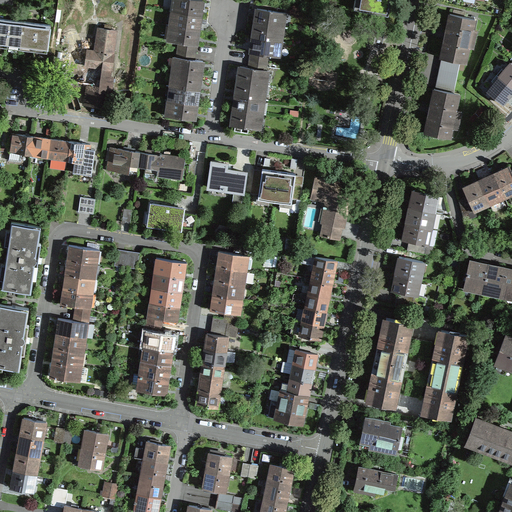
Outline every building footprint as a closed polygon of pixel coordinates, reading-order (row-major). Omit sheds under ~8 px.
[(176,0),(175,11),(200,15),(201,12),(203,0),(202,0),(176,0)] [(360,0),(359,9),(359,10),(388,15),(391,0),(360,0)] [(283,11),(257,8),(255,20),(255,23),(280,26),(283,11)] [(173,25),(198,29),(199,27),(200,15),(175,11),(173,25)] [(441,57),(443,57),(440,73),(456,76),(460,61),(466,62),(475,18),(450,13),(445,38),(441,57)] [(0,47),(7,49),(10,21),(0,19),(0,47)] [(10,21),(7,49),(20,51),(24,22),(10,21)] [(378,21),(373,43),(382,45),(384,37),(380,36),(381,30),(385,31),(387,23),(378,21)] [(20,51),(34,52),(37,24),(24,22),(20,51)] [(253,35),(253,37),(278,41),(280,26),(255,23),(253,35)] [(47,54),(51,26),(37,24),(34,52),(47,54)] [(88,67),(87,72),(83,104),(95,106),(110,108),(114,77),(111,76),(112,70),(113,70),(115,52),(118,29),(110,28),(111,25),(105,24),(105,28),(98,27),(94,49),(86,48),(85,57),(84,66),(88,67)] [(196,44),(197,41),(198,29),(173,25),(171,40),(179,41),(178,49),(195,51),(196,44)] [(268,54),(276,55),(278,41),(253,37),(251,49),(251,52),(250,59),(266,62),(268,54)] [(193,59),(195,51),(178,49),(175,72),(201,75),(201,72),(203,60),(193,59)] [(263,84),(266,62),(250,59),(249,67),(240,66),(238,78),(238,80),(263,84)] [(511,63),(511,62),(499,76),(511,86),(511,63)] [(201,75),(175,72),(173,86),(199,89),(199,87),(201,75)] [(440,73),(437,88),(434,88),(429,113),(425,132),(450,137),(459,93),(453,92),(456,76),(440,73)] [(487,91),(502,103),(504,100),(511,91),(511,86),(499,76),(487,91)] [(236,95),(261,98),(263,84),(238,80),(236,92),(236,95)] [(199,89),(173,86),(171,100),(197,104),(197,101),(199,89)] [(259,113),(261,98),(236,95),(234,107),(234,109),(259,113)] [(195,115),(197,104),(171,100),(169,115),(194,119),(195,115)] [(257,128),(259,113),(234,109),(232,120),(232,124),(235,124),(234,129),(248,131),(248,126),(257,128)] [(0,145),(7,146),(9,132),(1,131),(0,140),(0,145)] [(29,153),(32,135),(18,133),(13,132),(10,150),(29,153)] [(32,135),(29,153),(48,156),(51,138),(36,136),(32,135)] [(51,138),(48,156),(67,159),(70,141),(55,139),(51,138)] [(75,141),(70,141),(67,159),(75,160),(73,172),(91,174),(95,148),(90,148),(90,144),(75,141)] [(130,163),(138,165),(140,151),(135,150),(135,148),(130,147),(124,146),(123,148),(115,147),(113,161),(112,169),(129,172),(130,163)] [(146,152),(140,151),(138,165),(146,166),(145,171),(180,176),(183,157),(159,153),(159,151),(152,150),(146,150),(146,152)] [(190,159),(188,174),(195,175),(197,160),(190,159)] [(212,161),(208,186),(243,191),(246,172),(236,170),(226,169),(227,163),(212,161)] [(511,171),(510,166),(496,172),(494,173),(504,195),(511,191),(511,171)] [(259,193),(258,198),(275,200),(279,171),(262,168),(261,173),(261,178),(253,177),(250,192),(259,193)] [(296,173),(279,171),(275,200),(291,203),(292,198),(300,199),(302,184),(294,183),(295,178),(296,173)] [(504,195),(494,173),(481,179),(479,180),(489,202),(504,195)] [(311,195),(328,199),(332,179),(318,176),(315,176),(311,195)] [(353,184),(332,179),(328,199),(327,206),(323,205),(323,207),(326,208),(323,223),(321,235),(338,239),(340,227),(345,228),(345,227),(344,227),(347,211),(353,184)] [(489,202),(479,180),(465,186),(464,187),(468,196),(459,200),(463,216),(475,211),(474,209),(489,202)] [(409,206),(433,211),(437,194),(436,194),(436,193),(435,192),(434,194),(413,189),(410,203),(409,206)] [(81,196),(78,211),(93,213),(95,198),(81,196)] [(192,228),(191,230),(194,231),(197,213),(182,211),(183,207),(178,206),(152,203),(152,204),(154,204),(154,210),(152,209),(151,214),(153,214),(151,224),(149,223),(149,224),(180,229),(180,226),(192,228)] [(430,227),(433,211),(409,206),(407,218),(406,222),(430,227)] [(130,222),(132,209),(124,208),(122,221),(130,222)] [(41,226),(11,221),(1,288),(31,293),(33,276),(36,276),(38,261),(41,243),(38,242),(41,226)] [(408,250),(424,253),(430,227),(406,222),(403,235),(403,239),(410,240),(408,250)] [(68,257),(67,259),(93,263),(96,248),(69,244),(69,245),(68,257)] [(249,255),(250,246),(235,244),(234,252),(218,250),(218,251),(219,251),(217,263),(217,265),(243,269),(245,254),(249,255)] [(115,264),(122,266),(124,251),(118,251),(117,250),(115,264)] [(126,252),(124,251),(122,266),(129,267),(132,253),(126,252)] [(133,253),(132,253),(129,267),(137,268),(139,254),(133,253)] [(336,259),(315,256),(311,278),(332,283),(333,279),(335,268),(336,259)] [(396,269),(395,273),(419,278),(423,261),(399,256),(396,269)] [(160,258),(158,273),(184,277),(184,273),(186,263),(187,262),(160,258)] [(66,271),(65,274),(91,277),(93,263),(67,259),(66,271)] [(470,260),(464,286),(483,290),(488,264),(474,261),(470,260)] [(488,264),(483,290),(500,294),(506,268),(492,265),(488,264)] [(243,269),(217,265),(215,277),(215,279),(241,283),(243,269)] [(506,268),(500,294),(511,295),(511,268),(510,268),(506,268)] [(156,287),(181,291),(182,288),(184,277),(158,273),(156,287)] [(448,316),(449,309),(425,304),(427,297),(416,294),(419,278),(395,273),(393,286),(392,289),(398,291),(395,305),(448,316)] [(89,292),(91,277),(65,274),(63,285),(63,288),(89,292)] [(311,278),(309,287),(308,292),(329,297),(330,294),(332,283),(311,278)] [(238,297),(241,283),(215,279),(213,292),(213,294),(238,297)] [(156,287),(154,301),(179,305),(180,302),(181,291),(156,287)] [(87,307),(89,292),(63,288),(61,301),(61,302),(60,302),(60,303),(76,305),(75,312),(89,315),(90,307),(87,307)] [(329,297),(308,292),(305,306),(326,310),(327,307),(329,297)] [(238,297),(213,294),(211,306),(211,308),(210,308),(225,311),(224,318),(228,319),(227,322),(238,323),(238,324),(240,313),(236,312),(238,297)] [(177,318),(179,305),(154,301),(151,316),(148,316),(146,323),(161,325),(162,318),(178,320),(178,319),(177,319),(177,318)] [(29,307),(0,303),(0,369),(2,370),(3,367),(19,370),(22,353),(24,354),(26,340),(29,324),(26,324),(29,307)] [(326,310),(305,306),(302,320),(323,324),(324,321),(326,310)] [(88,322),(89,315),(75,312),(73,320),(58,317),(58,318),(59,318),(57,330),(56,332),(82,336),(84,321),(88,322)] [(228,319),(224,318),(213,316),(212,323),(212,324),(227,326),(227,322),(228,319)] [(412,322),(386,317),(383,334),(377,359),(403,364),(412,322)] [(299,334),(320,339),(321,336),(323,324),(302,320),(299,334)] [(227,322),(227,326),(212,324),(211,333),(207,332),(205,344),(205,347),(226,350),(228,336),(235,337),(238,323),(227,322)] [(160,333),(161,325),(146,323),(145,330),(149,331),(147,346),(173,350),(173,347),(175,336),(176,336),(176,335),(160,333)] [(433,371),(459,376),(468,334),(441,329),(436,356),(433,371)] [(55,345),(54,347),(80,351),(82,336),(56,332),(55,345)] [(511,336),(505,334),(495,361),(511,367),(511,336)] [(432,341),(416,338),(413,354),(428,357),(432,341)] [(296,348),(294,357),(293,363),(314,367),(315,364),(317,353),(315,353),(317,345),(301,342),(299,349),(296,348)] [(147,346),(145,360),(171,364),(171,361),(173,350),(147,346)] [(78,365),(80,351),(54,347),(53,358),(52,361),(78,365)] [(203,361),(224,364),(225,360),(233,361),(235,351),(226,350),(205,347),(203,357),(203,361)] [(403,364),(377,359),(370,394),(368,401),(395,406),(403,364)] [(169,375),(171,364),(145,360),(141,360),(139,374),(168,378),(169,375)] [(78,365),(52,361),(50,374),(50,375),(49,375),(49,376),(76,380),(78,365)] [(224,364),(203,361),(201,371),(201,375),(222,378),(224,364)] [(282,370),(291,372),(290,377),(311,381),(312,378),(314,367),(293,363),(284,361),(282,370)] [(428,395),(424,412),(450,418),(459,376),(433,371),(428,395)] [(168,378),(139,374),(133,373),(131,387),(137,388),(136,389),(167,393),(166,392),(167,390),(168,378)] [(222,378),(201,375),(199,385),(198,389),(220,392),(222,378)] [(289,384),(283,383),(281,389),(307,395),(309,395),(309,392),(311,381),(290,377),(289,384)] [(408,378),(404,394),(420,397),(423,381),(408,378)] [(220,392),(198,389),(197,399),(196,403),(218,406),(218,402),(223,403),(225,398),(225,393),(220,392)] [(268,415),(301,422),(304,409),(307,395),(281,389),(279,400),(271,399),(268,415)] [(365,416),(364,416),(362,424),(364,425),(360,440),(369,442),(369,446),(371,446),(382,449),(396,452),(402,426),(391,423),(390,424),(389,424),(390,420),(366,415),(365,416)] [(24,417),(20,434),(43,439),(46,421),(36,419),(36,418),(33,418),(32,418),(29,418),(24,417)] [(511,457),(511,431),(495,425),(476,417),(467,440),(477,444),(476,446),(510,459),(511,457)] [(54,441),(62,442),(65,429),(56,427),(54,441)] [(85,428),(82,446),(104,450),(108,432),(99,431),(99,430),(97,430),(95,429),(95,430),(85,428)] [(72,430),(65,429),(62,442),(70,444),(72,430)] [(18,445),(17,452),(39,456),(43,439),(20,434),(20,439),(19,439),(18,442),(19,443),(18,445)] [(134,456),(144,457),(166,462),(168,453),(170,444),(144,439),(143,448),(136,446),(134,456)] [(105,450),(104,450),(82,446),(78,464),(102,468),(103,463),(105,450)] [(209,451),(206,469),(228,473),(232,455),(223,454),(223,453),(219,452),(219,453),(216,452),(209,451)] [(15,464),(14,469),(36,473),(39,456),(17,452),(15,461),(14,462),(14,464),(15,464)] [(164,474),(166,462),(144,457),(141,475),(163,479),(164,474)] [(248,476),(251,463),(243,462),(241,475),(248,477),(248,476)] [(258,465),(251,463),(248,476),(256,478),(258,465)] [(271,463),(268,480),(290,485),(290,482),(293,467),(271,463)] [(396,482),(397,474),(379,470),(369,467),(369,468),(359,466),(356,479),(352,479),(351,483),(351,487),(354,488),(354,489),(365,491),(365,488),(383,491),(386,480),(396,482)] [(33,491),(36,473),(14,469),(12,479),(11,487),(19,488),(19,489),(23,490),(23,489),(33,491)] [(225,491),(228,473),(206,469),(204,481),(203,487),(219,490),(225,491)] [(161,491),(163,479),(141,475),(138,492),(160,496),(161,491)] [(287,499),(290,485),(268,480),(264,497),(286,502),(287,499)] [(102,496),(116,498),(119,483),(110,482),(108,491),(103,490),(102,496)] [(511,511),(511,485),(510,492),(508,491),(500,511),(511,511)] [(63,504),(65,489),(54,487),(51,502),(63,504)] [(225,491),(219,490),(217,499),(232,502),(233,495),(225,493),(225,491)] [(156,511),(158,508),(160,496),(138,492),(136,499),(135,499),(134,501),(136,502),(134,510),(147,511),(156,511)] [(283,511),(286,502),(264,497),(260,511),(283,511)] [(232,502),(217,499),(215,507),(230,510),(242,511),(243,504),(232,502)]
